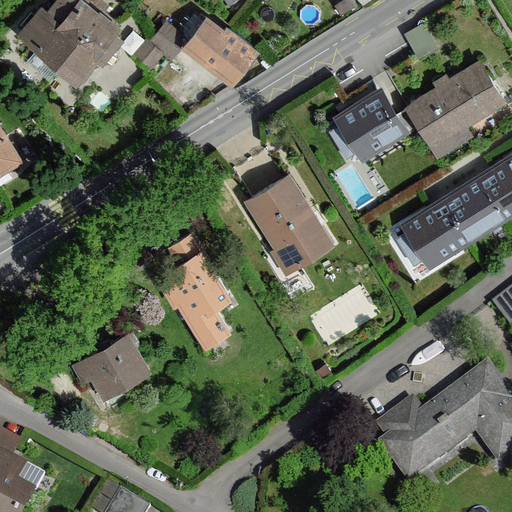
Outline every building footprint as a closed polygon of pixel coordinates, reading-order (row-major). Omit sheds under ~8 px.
[(78,78),(122,26),(90,0),(75,0),(65,13),(48,0),(42,0),(18,29),(78,78)] [(235,80),(260,48),(211,11),(187,43),(235,80)] [(511,97),(485,56),(411,104),(444,154),(477,133),(470,123),(511,97)] [(378,81),(334,110),(365,157),(409,128),(378,81)] [(0,182),(31,163),(0,112),(0,182)] [(511,214),(511,153),(403,223),(431,266),(511,214)] [(291,170),(248,195),(291,269),(334,244),(291,170)] [(235,298),(204,249),(162,276),(208,348),(237,329),(223,306),(235,298)] [(511,288),(500,296),(511,315),(511,288)] [(151,372),(127,333),(73,365),(85,384),(95,378),(107,398),(151,372)] [(496,465),(511,454),(511,392),(491,362),(424,409),(415,395),(373,424),(411,479),(474,435),(496,465)] [(0,511),(26,511),(37,493),(20,484),(30,467),(0,450),(0,511)]
